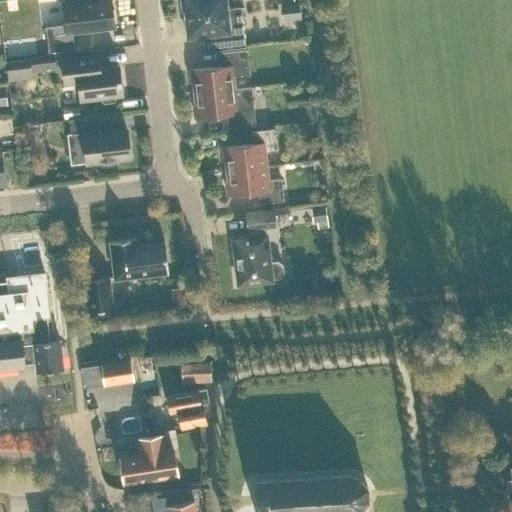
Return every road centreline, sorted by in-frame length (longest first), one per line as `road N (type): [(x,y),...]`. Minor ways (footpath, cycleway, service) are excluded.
road 1 (residential): [(168,184),(145,0)]
road 2 (residential): [(0,205),(168,184)]
